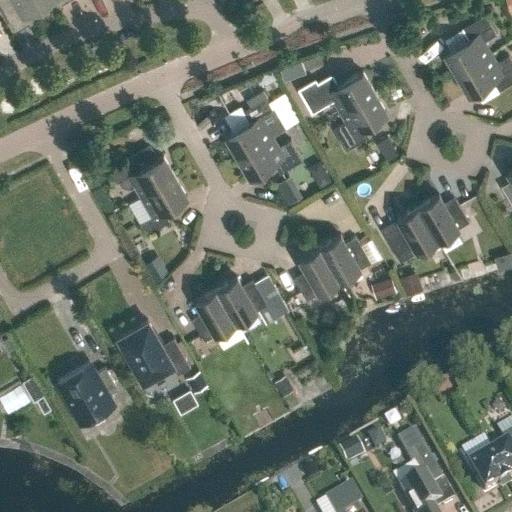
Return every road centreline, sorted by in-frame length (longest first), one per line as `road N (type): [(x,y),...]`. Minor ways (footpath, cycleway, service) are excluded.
road 1 (residential): [(0,269),(24,308),(107,255),(41,130)]
road 2 (residential): [(0,69),(105,18),(179,11),(236,45)]
road 3 (residential): [(236,45),(381,3)]
road 4 (residential): [(436,117),(488,132),(472,174),(426,157)]
road 5 (residential): [(230,206),(159,82)]
road 6 (residential): [(41,130),(159,82)]
road 7 (residential): [(436,117),(381,3)]
road 8 (residential): [(230,206),(271,218),(260,252),(219,244)]
